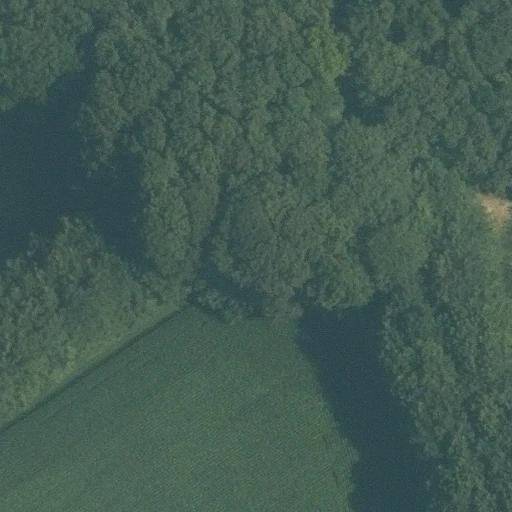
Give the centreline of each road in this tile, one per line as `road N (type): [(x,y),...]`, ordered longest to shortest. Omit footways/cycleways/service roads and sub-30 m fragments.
road 1 (track): [(356,109),(0,348)]
road 2 (track): [(491,511),(356,109)]
road 3 (track): [(356,109),(0,47)]
road 4 (track): [(511,5),(356,109)]
road 5 (track): [(356,109),(511,133)]
